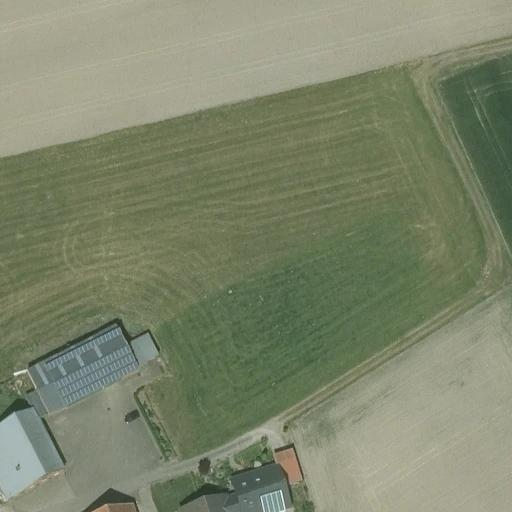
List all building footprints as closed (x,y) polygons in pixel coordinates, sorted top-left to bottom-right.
[(116,331),(27,376),(37,396),(48,419),(138,374),(136,370),(126,350),(116,331)] [(148,338),(126,350),(136,370),(158,359),(148,338)] [(37,396),(25,402),(32,414),(38,425),(48,419),(37,396)] [(32,414),(0,430),(0,448),(24,495),(63,475),(38,425),(32,414)] [(131,511),(131,508),(118,511),(224,511),(221,501),(185,511),(131,511)]
